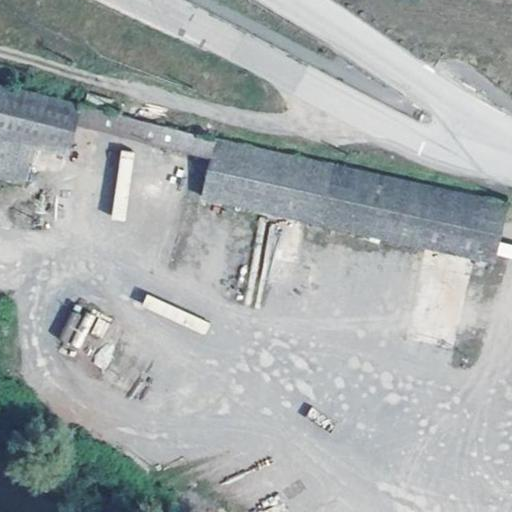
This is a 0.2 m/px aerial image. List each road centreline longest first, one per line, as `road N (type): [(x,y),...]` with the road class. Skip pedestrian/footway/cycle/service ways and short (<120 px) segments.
road 1 (unclassified): [(511,165),(427,143),(140,0)]
road 2 (unclassified): [(511,145),(289,0)]
